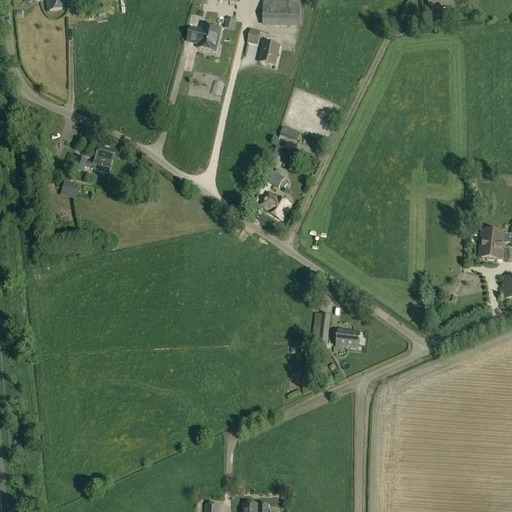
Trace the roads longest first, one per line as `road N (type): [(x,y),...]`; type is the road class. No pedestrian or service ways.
road 1 (unclassified): [(511,320),(435,347),(147,151),(17,92),(1,0)]
road 2 (unknown): [(361,375),(234,432),(231,497)]
road 3 (unknown): [(361,375),(361,511)]
